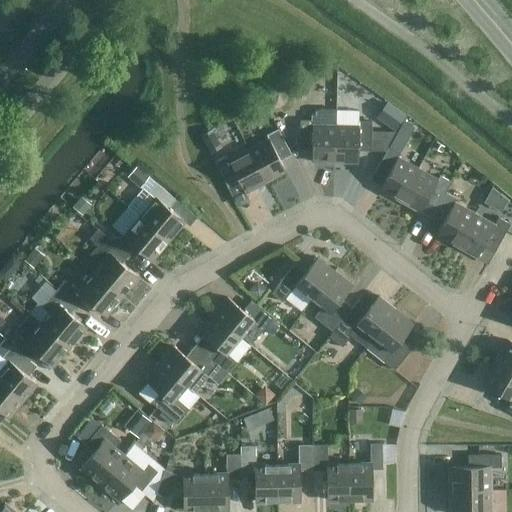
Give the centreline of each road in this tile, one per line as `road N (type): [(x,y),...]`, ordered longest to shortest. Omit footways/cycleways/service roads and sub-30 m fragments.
road 1 (residential): [(77,511),(46,482),(44,446),(166,299),(246,249),(308,219),(339,221),(466,321)]
road 2 (residential): [(407,511),(416,416),(466,321)]
